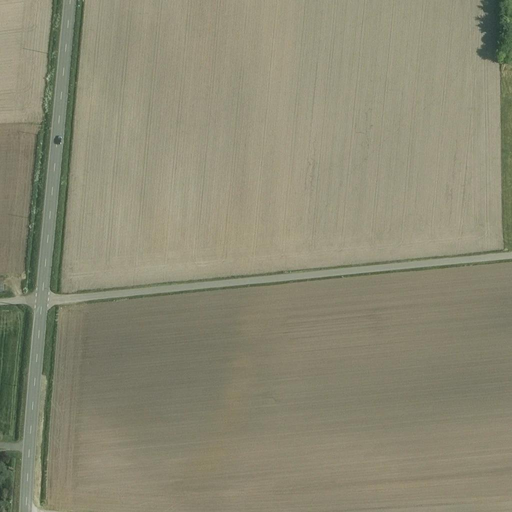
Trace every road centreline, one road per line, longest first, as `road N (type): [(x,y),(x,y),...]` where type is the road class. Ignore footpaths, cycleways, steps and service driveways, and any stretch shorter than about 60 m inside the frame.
road 1 (unclassified): [(41,300),(511,253)]
road 2 (tertiary): [(70,0),(41,300)]
road 3 (tertiary): [(41,300),(25,511)]
